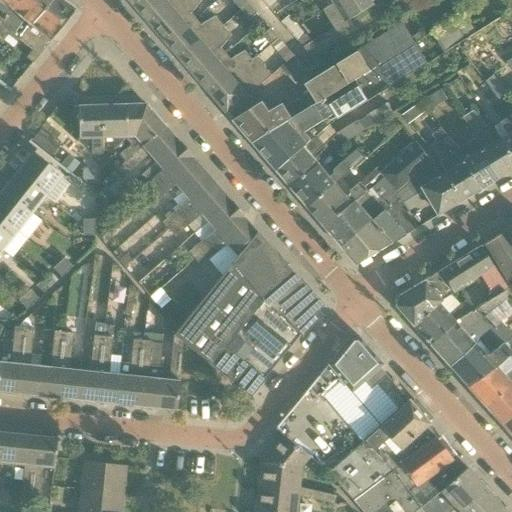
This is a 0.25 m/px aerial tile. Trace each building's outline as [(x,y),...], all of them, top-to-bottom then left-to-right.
[(20,39),(51,0),(20,0),(1,24),(0,25),(0,37),(3,39),(11,46),(13,48),(20,39)] [(0,0),(0,23),(1,24),(20,0),(0,0)] [(51,0),(20,39),(33,49),(26,58),(33,63),(74,12),(59,0),(51,0)] [(156,29),(189,0),(147,0),(138,8),(156,29)] [(169,44),(197,19),(192,13),(194,11),(202,1),(201,0),(189,0),(156,29),(169,44)] [(242,10),(250,4),(246,0),(234,0),(234,1),(242,10)] [(282,8),(275,0),(263,0),(270,8),(275,14),(282,8)] [(340,0),(335,3),(336,5),(346,23),(376,5),(372,0),(340,0)] [(511,0),(502,6),(509,18),(511,15),(511,0)] [(250,4),(242,10),(250,20),(258,13),(250,4)] [(282,22),(290,31),(298,26),(282,8),(275,14),(282,22)] [(466,13),(433,34),(445,53),(478,32),(466,13)] [(184,61),(224,26),(216,16),(205,23),(202,26),(197,19),(169,44),(184,61)] [(422,31),(412,37),(404,25),(308,85),(312,92),(285,108),(280,107),(270,113),(264,103),(235,121),(255,144),(415,45),(416,44),(426,38),(422,31)] [(198,78),(227,54),(221,48),(224,45),(232,35),(224,26),(184,61),(198,78)] [(306,35),(298,26),(290,31),(299,41),(306,35)] [(272,45),(280,38),(271,29),(264,35),(272,45)] [(287,62),(295,56),(280,38),(272,45),(287,62)] [(333,122),(368,101),(403,80),(427,64),(423,58),(415,45),(255,144),(277,170),(304,146),(305,147),(333,122)] [(213,95),(253,60),(246,51),(235,58),(232,60),(227,54),(198,78),(213,95)] [(229,113),(231,112),(273,76),(257,57),(253,60),(213,95),(229,113)] [(308,75),(310,74),(295,57),(283,67),(286,72),(292,78),(295,82),(299,78),(301,80),(302,81),(308,75)] [(491,88),(499,83),(494,76),(486,81),(491,88)] [(496,95),(504,90),(499,83),(491,88),(496,95)] [(427,99),(433,109),(447,99),(441,90),(427,99)] [(501,102),(509,97),(504,90),(496,95),(501,102)] [(511,117),(501,102),(493,108),(503,122),(502,123),(495,127),(502,139),(511,154),(511,117)] [(388,103),(370,114),(376,124),(394,113),(388,103)] [(420,103),(403,115),(409,124),(426,112),(420,103)] [(124,161),(125,160),(164,126),(146,104),(124,105),(125,138),(134,137),(137,140),(123,151),(118,155),(124,161)] [(102,138),(103,138),(102,105),(98,105),(98,106),(78,106),(79,139),(91,139),(91,155),(103,155),(102,138)] [(103,138),(125,138),(124,105),(106,105),(102,105),(103,138)] [(494,144),(474,111),(464,117),(469,126),(467,127),(477,139),(501,178),(511,171),(511,154),(502,139),(494,144)] [(320,164),(345,143),(366,131),(359,121),(338,134),(315,154),(314,157),(305,147),(304,146),(277,170),(293,188),(320,164)] [(154,162),(178,141),(164,126),(125,160),(124,161),(124,162),(116,169),(122,176),(148,154),(154,162)] [(483,189),(501,178),(477,139),(467,127),(460,132),(468,144),(459,149),(483,189)] [(442,128),(433,135),(436,139),(438,140),(440,143),(448,138),(442,128)] [(60,145),(56,142),(40,130),(32,140),(52,156),(60,145)] [(448,138),(440,143),(438,140),(429,147),(441,162),(447,172),(465,200),(483,189),(459,149),(459,150),(450,136),(448,138)] [(143,199),(192,157),(179,141),(178,142),(178,141),(154,162),(161,170),(136,191),(143,199)] [(397,193),(434,163),(417,142),(385,170),(366,187),(369,190),(357,201),(327,227),(344,247),(401,198),(397,193)] [(310,208),(337,184),(368,158),(359,148),(335,169),(335,173),(331,177),(320,164),(293,188),(310,208)] [(18,172),(45,194),(59,176),(32,155),(18,172)] [(181,191),(204,171),(192,158),(192,157),(143,199),(149,206),(174,184),(181,191)] [(447,172),(442,175),(434,163),(397,193),(401,198),(405,203),(425,191),(440,215),(465,200),(447,172)] [(366,187),(385,170),(380,165),(352,190),(352,193),(348,196),(337,184),(310,208),(327,227),(357,201),(369,190),(366,187)] [(168,229),(217,186),(204,171),(181,191),(188,199),(162,222),(168,229)] [(31,212),(45,194),(18,172),(3,190),(31,212)] [(206,221),(230,201),(217,186),(168,229),(174,236),(200,213),(206,221)] [(0,218),(16,231),(31,212),(3,190),(0,194),(0,218)] [(419,228),(405,203),(401,198),(344,247),(356,261),(363,262),(419,228)] [(193,259),(243,216),(231,201),(230,202),(230,201),(206,221),(213,229),(187,252),(193,259)] [(233,252),(256,231),(244,217),(243,216),(193,259),(199,266),(226,243),(233,252)] [(0,248),(1,249),(16,231),(0,218),(0,248)] [(83,228),(95,228),(95,220),(83,220),(83,228)] [(511,226),(485,244),(508,282),(511,279),(511,226)] [(95,228),(83,228),(83,236),(95,236),(95,228)] [(173,335),(250,396),(313,319),(309,314),(320,304),(256,232),(173,335)] [(480,275),(493,267),(481,246),(440,271),(453,292),(480,275)] [(65,258),(59,263),(67,272),(73,266),(65,258)] [(61,277),(67,272),(59,263),(53,269),(61,277)] [(480,275),(493,296),(504,290),(507,288),(493,267),(480,275)] [(438,302),(442,299),(450,294),(453,292),(440,271),(424,281),(397,297),(395,306),(412,326),(438,302)] [(30,290),(24,295),(32,304),(38,299),(30,290)] [(485,317),(505,300),(507,303),(511,300),(504,290),(493,296),(474,309),(475,309),(457,320),(429,345),(448,366),(475,342),(475,343),(484,335),(493,327),(485,317)] [(27,310),(32,304),(24,295),(18,301),(27,310)] [(448,313),(438,302),(412,326),(429,345),(457,320),(475,309),(474,309),(468,299),(459,304),(448,313)] [(511,336),(511,334),(501,321),(500,321),(493,327),(484,335),(475,343),(475,342),(448,366),(467,387),(496,366),(509,357),(508,356),(511,352),(511,351),(504,343),(511,336)] [(0,392),(17,394),(24,328),(14,327),(10,363),(0,361),(0,392)] [(30,365),(33,341),(34,329),(24,328),(17,394),(36,396),(40,366),(30,365)] [(56,398),(63,332),(54,331),(50,367),(40,366),(36,396),(56,398)] [(70,369),(73,333),(63,332),(56,398),(76,400),(79,370),(70,369)] [(351,392),(379,368),(383,365),(357,335),(351,336),(308,388),(316,397),(319,393),(322,397),(340,381),(350,392),(351,392)] [(103,336),(102,336),(94,336),(90,371),(79,370),(76,400),(96,402),(103,336)] [(109,373),(110,360),(113,337),(103,336),(96,402),(116,404),(119,374),(109,373)] [(135,407),(142,340),(133,339),(131,363),(120,362),(119,374),(116,404),(135,407)] [(163,343),(152,342),(152,341),(142,340),(135,407),(155,409),(158,378),(159,378),(163,343)] [(176,411),(181,356),(172,355),(169,379),(159,378),(158,378),(155,409),(176,411)] [(511,382),(511,359),(509,357),(496,366),(467,387),(485,407),(511,382)] [(511,382),(485,407),(500,423),(511,412),(511,382)] [(408,458),(436,437),(429,424),(409,400),(364,441),(328,473),(353,500),(408,458)] [(511,436),(511,412),(500,423),(511,436)] [(13,465),(16,434),(0,432),(0,482),(2,463),(13,465)] [(29,502),(36,436),(16,434),(13,465),(23,466),(19,500),(29,502)] [(260,462),(302,467),(302,466),(309,458),(281,435),(260,461),(260,462)] [(54,469),(55,458),(57,438),(36,436),(29,502),(39,503),(40,492),(43,468),(54,469)] [(403,511),(395,501),(452,459),(436,437),(408,458),(353,500),(363,511),(403,511)] [(81,487),(123,492),(126,466),(84,461),(81,487)] [(299,488),(302,467),(260,462),(257,487),(299,492),(298,496),(312,499),(314,491),(299,488)] [(461,511),(487,489),(467,467),(427,504),(418,511),(461,511)] [(78,511),(121,511),(123,492),(81,487),(78,511)] [(254,511),(296,511),(298,496),(299,492),(257,487),(255,504),(254,511)] [(504,511),(506,511),(487,489),(461,511),(504,511)] [(324,502),(326,493),(314,491),(312,499),(324,502)] [(334,504),(336,496),(326,493),(324,502),(334,504)]
